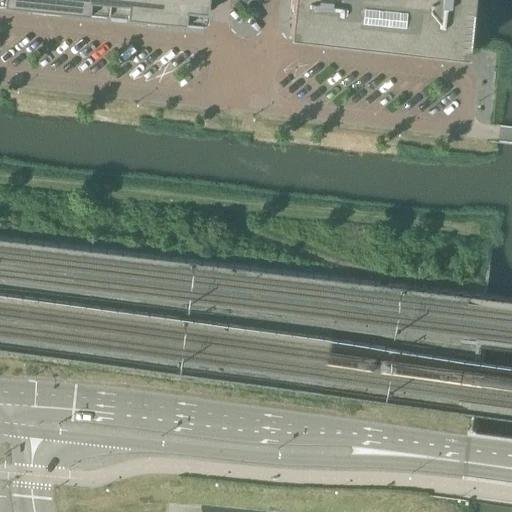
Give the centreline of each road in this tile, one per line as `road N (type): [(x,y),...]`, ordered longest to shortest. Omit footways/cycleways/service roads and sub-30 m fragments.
road 1 (secondary): [(511,449),(12,394)]
road 2 (secondary): [(33,432),(511,474)]
road 3 (residential): [(269,106),(471,128),(473,87),(458,70),(273,51)]
road 4 (residential): [(216,45),(0,20)]
road 5 (residential): [(0,77),(213,101)]
